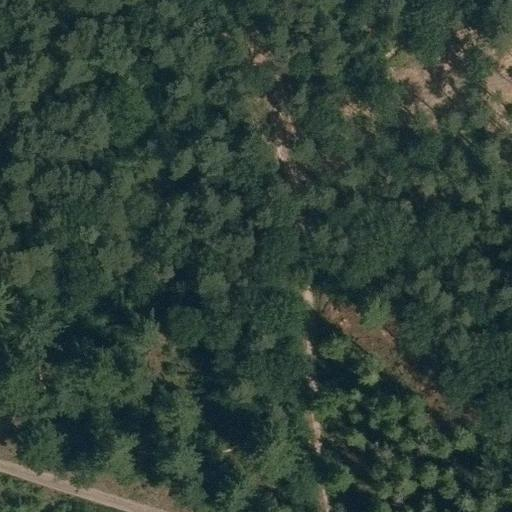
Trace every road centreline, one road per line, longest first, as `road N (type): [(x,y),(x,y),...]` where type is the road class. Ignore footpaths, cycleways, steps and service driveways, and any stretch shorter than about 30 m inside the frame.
road 1 (track): [(299,183),(457,108),(511,107)]
road 2 (track): [(282,113),(307,236),(312,331)]
road 3 (track): [(312,331),(329,511)]
